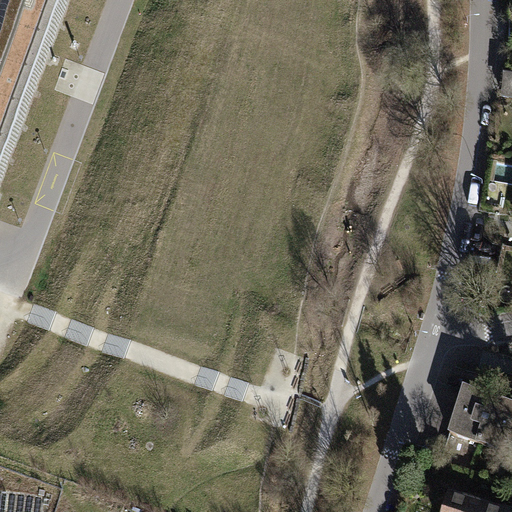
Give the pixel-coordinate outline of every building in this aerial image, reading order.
[(0,0),(0,155),(58,0),(0,0)] [(511,76),(502,75),(500,100),(511,100),(511,76)] [(511,407),(462,393),(450,435),(479,444),(508,452),(511,436),(511,407)] [(479,444),(450,435),(442,460),(471,469),(479,444)] [(500,511),(494,511),(450,498),(445,511),(511,511),(511,510),(502,507),(500,511)]
